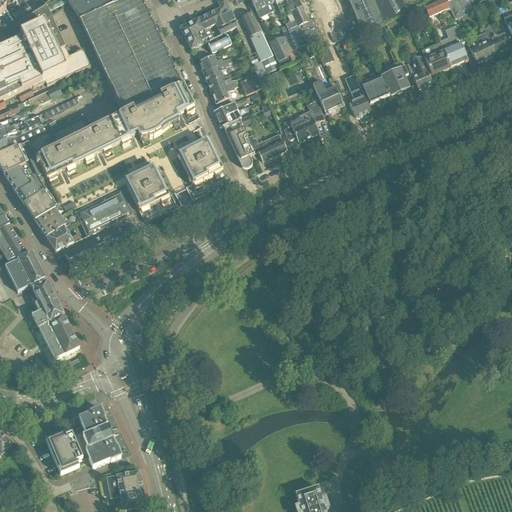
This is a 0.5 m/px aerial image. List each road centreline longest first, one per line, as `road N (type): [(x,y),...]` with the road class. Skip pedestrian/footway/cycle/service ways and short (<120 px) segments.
road 1 (primary): [(214,244),(310,189),(511,96)]
road 2 (residential): [(511,70),(241,191)]
road 3 (track): [(511,273),(305,368)]
road 4 (residential): [(164,20),(241,191)]
road 5 (unknown): [(0,42),(86,176)]
road 6 (primary): [(165,511),(121,368)]
road 7 (primary): [(121,368),(132,327),(205,252)]
road 8 (primary): [(205,252),(179,252),(70,297)]
road 9 (secondary): [(0,397),(51,399),(121,368)]
road 10 (primary): [(205,252),(156,284),(111,335)]
road 11 (secondary): [(70,297),(0,193)]
